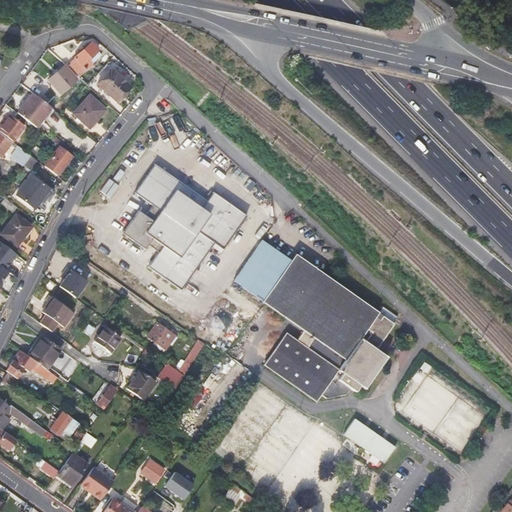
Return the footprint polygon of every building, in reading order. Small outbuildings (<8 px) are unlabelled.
[(90,44),(64,65),(78,78),(93,66),(92,65),(101,58),(90,44)] [(48,81),(59,95),(75,82),(64,68),(48,81)] [(98,85),(116,103),(130,89),(111,71),(98,85)] [(27,81),(37,89),(43,82),(33,74),(27,81)] [(43,117),(45,119),(52,110),(31,94),(16,114),(34,128),(43,117)] [(72,115),(88,130),(105,111),(89,97),(72,115)] [(23,127),(8,116),(0,126),(0,133),(9,141),(11,142),(23,127)] [(0,152),(9,141),(0,133),(0,152)] [(44,167),(56,177),(72,157),(59,147),(44,167)] [(37,162),(30,156),(23,166),(30,171),(37,162)] [(150,239),(161,248),(157,254),(146,269),(179,293),(210,249),(219,255),(246,218),(214,195),(213,196),(210,193),(207,197),(209,199),(206,203),(155,165),(134,194),(151,206),(160,213),(153,223),(144,217),(140,213),(125,234),(144,248),(146,245),(150,239)] [(16,196),(35,210),(49,190),(31,176),(16,196)] [(151,206),(144,217),(153,223),(160,213),(151,206)] [(0,234),(16,247),(30,229),(15,217),(0,234)] [(157,254),(161,248),(150,239),(146,245),(157,254)] [(259,243),(231,284),(260,303),(287,262),(259,243)] [(0,268),(4,271),(15,256),(0,244),(0,268)] [(375,311),(292,255),(287,262),(260,303),(302,332),(295,342),(285,335),(262,366),(315,402),(319,396),(326,400),(344,394),(348,389),(354,392),(358,386),(362,389),(384,357),(373,349),(391,323),(390,322),(393,315),(379,305),(375,311)] [(58,288),(73,298),(85,282),(67,269),(62,275),(65,278),(63,281),(58,288)] [(45,317),(66,332),(76,317),(55,302),(45,317)] [(162,354),(174,338),(156,325),(146,338),(153,344),(152,346),(162,354)] [(94,343),(110,355),(121,340),(104,328),(94,343)] [(47,371),(61,352),(42,338),(37,346),(34,344),(25,356),(29,358),(47,371)] [(204,346),(199,343),(179,374),(184,378),(204,346)] [(11,360),(13,362),(5,372),(17,380),(23,370),(27,372),(30,369),(48,382),(51,379),(54,381),(55,377),(47,371),(29,358),(27,359),(19,353),(15,358),(13,357),(11,360)] [(163,373),(179,385),(184,378),(179,374),(167,366),(163,373)] [(128,391),(144,402),(156,384),(141,373),(128,391)] [(2,381),(13,389),(18,382),(7,374),(2,381)] [(103,410),(116,392),(110,387),(97,405),(103,410)] [(0,419),(8,407),(0,401),(0,424),(1,423),(0,422),(0,419)] [(100,416),(103,412),(91,403),(87,410),(92,413),(93,411),(100,416)] [(73,433),(79,425),(63,413),(50,431),(59,437),(66,427),(73,433)] [(42,437),(46,432),(25,417),(22,422),(42,437)] [(342,435),(384,464),(395,448),(353,419),(342,435)] [(76,446),(83,436),(85,437),(89,432),(86,430),(82,435),(78,432),(71,442),(76,446)] [(87,465),(72,455),(59,473),(57,476),(72,487),(87,465)] [(45,463),(41,469),(55,479),(57,476),(59,473),(45,463)] [(140,473),(153,482),(158,476),(144,467),(140,473)] [(113,483),(93,469),(80,487),(100,502),(113,483)] [(164,487),(183,500),(192,486),(174,473),(164,487)] [(250,503),(252,500),(232,485),(230,489),(250,503)] [(137,507),(124,498),(120,505),(129,511),(132,511),(134,510),(137,507)] [(136,511),(134,510),(132,511),(129,511),(120,505),(113,500),(104,511),(136,511)] [(504,509),(498,505),(492,511),(511,511),(511,501),(511,500),(504,509)]
